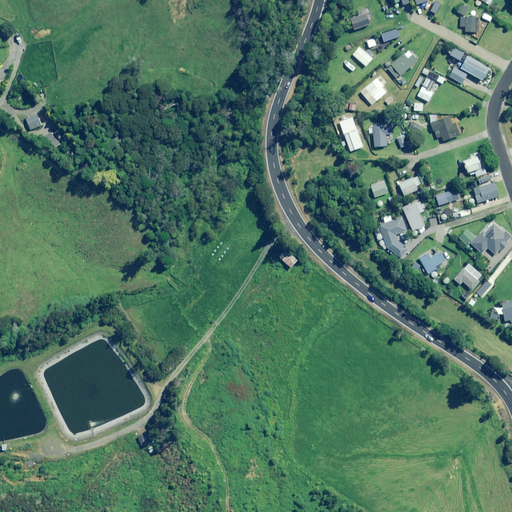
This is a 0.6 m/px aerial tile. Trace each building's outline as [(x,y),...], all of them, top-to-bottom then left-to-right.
[(469,9),(462,4),(457,11),(465,16),(469,9)] [(370,25),(365,9),(358,11),(360,17),(351,20),(355,30),(370,25)] [(478,18),(461,18),(461,30),(465,30),(465,33),(478,34),(478,18)] [(400,37),(397,29),(382,34),(384,42),(400,37)] [(373,59),(360,48),(353,55),(367,67),(373,59)] [(465,54),(455,48),(451,55),(461,61),(465,54)] [(418,62),(410,51),(388,68),(396,79),(418,62)] [(489,69),(468,58),(462,69),(483,80),(489,69)] [(432,67),(428,64),(423,73),(428,76),(432,67)] [(468,75),(455,68),(450,77),(462,84),(468,75)] [(387,93),(376,80),(362,92),(373,105),(387,93)] [(433,93),(423,88),(418,96),(429,102),(433,93)] [(395,101),(392,97),(386,101),(389,105),(395,101)] [(41,126),(37,115),(26,119),(31,130),(41,126)] [(450,116),(431,123),(434,132),(435,131),(438,138),(442,137),(444,141),(460,136),(456,123),(453,124),(450,116)] [(423,127),(412,123),(410,129),(420,134),(423,127)] [(393,134),(392,124),(369,126),(370,134),(374,134),(375,147),(387,146),(386,135),(393,134)] [(60,144),(50,132),(45,136),(55,148),(60,144)] [(409,146),(406,136),(398,139),(401,148),(409,146)] [(488,173),(480,155),(464,161),(470,176),(476,174),(478,177),(488,173)] [(489,175),(480,178),(482,183),(491,180),(489,175)] [(421,185),(418,177),(400,184),(405,196),(419,190),(417,186),(421,185)] [(388,194),(384,182),(372,187),(376,198),(388,194)] [(499,197),(495,183),(474,190),(478,203),(499,197)] [(455,201),(452,191),(437,196),(440,206),(455,201)] [(425,211),(420,201),(403,208),(413,231),(425,226),(420,214),(425,211)] [(388,248),(402,259),(410,248),(398,240),(396,235),(407,231),(403,218),(393,221),(392,216),(386,218),(388,223),(380,225),(385,240),(380,242),(381,246),(386,249),(388,248)] [(504,234),(495,225),(486,234),(484,232),(472,245),(482,254),(488,248),(496,255),(501,249),(502,251),(508,244),(507,242),(511,237),(506,232),(504,234)] [(476,238),(468,230),(460,238),(468,246),(476,238)] [(286,248),(279,256),(292,268),(299,260),(286,248)] [(437,268),(437,267),(446,261),(441,253),(431,259),(428,254),(420,259),(429,274),(437,268)] [(463,282),(466,284),(464,286),(467,288),(469,287),(472,290),(480,281),(465,269),(455,280),(461,285),(463,282)] [(472,295),(467,291),(462,296),(467,300),(472,295)] [(511,320),(511,302),(502,304),(505,322),(511,320)]
